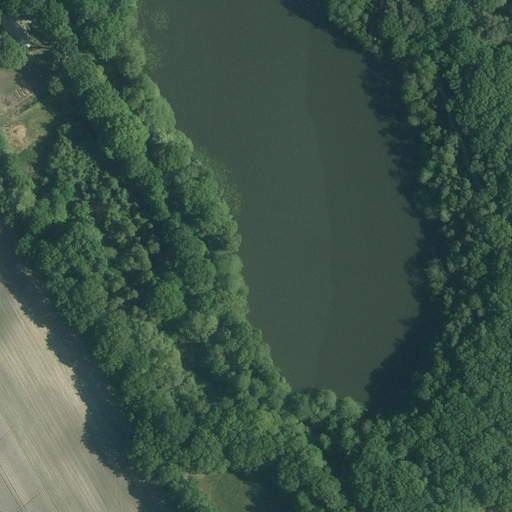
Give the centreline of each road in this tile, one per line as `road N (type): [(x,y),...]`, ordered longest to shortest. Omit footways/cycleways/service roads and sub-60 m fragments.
road 1 (track): [(279,435),(207,320),(156,199),(24,1)]
road 2 (tertiary): [(511,162),(416,0)]
